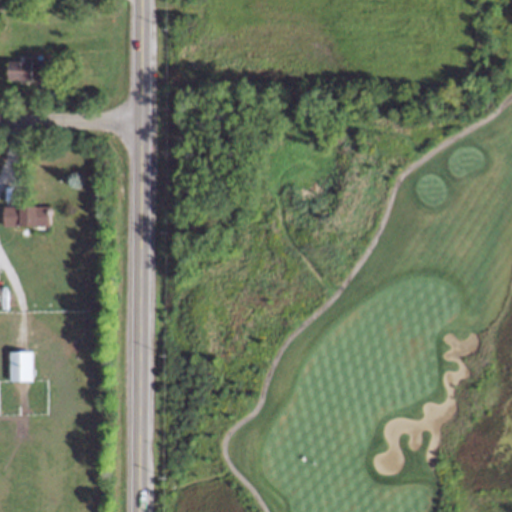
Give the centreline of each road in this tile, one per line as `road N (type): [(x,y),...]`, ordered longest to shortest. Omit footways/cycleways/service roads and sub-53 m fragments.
road 1 (primary): [(136,511),(139,0)]
road 2 (residential): [(0,120),(139,122)]
